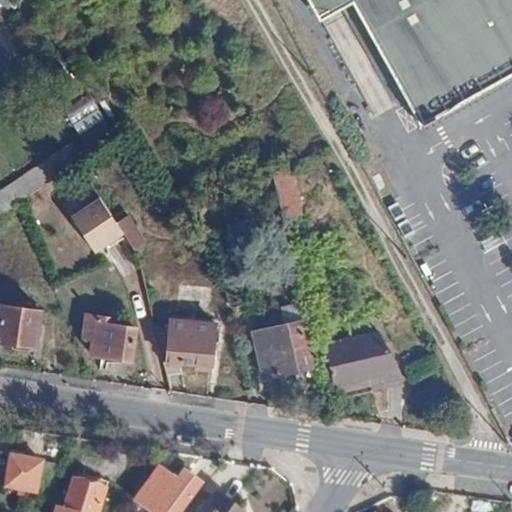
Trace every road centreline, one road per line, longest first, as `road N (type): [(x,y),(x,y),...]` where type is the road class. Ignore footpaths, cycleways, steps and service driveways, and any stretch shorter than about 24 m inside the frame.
road 1 (track): [(256,0),(484,419),(491,463)]
road 2 (tertiary): [(0,392),(354,443)]
road 3 (tertiary): [(354,443),(511,466)]
